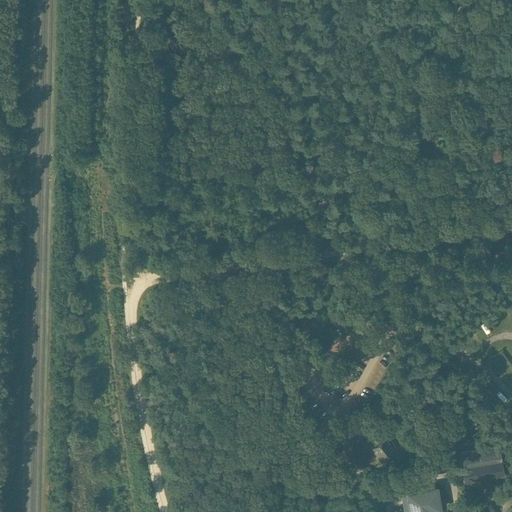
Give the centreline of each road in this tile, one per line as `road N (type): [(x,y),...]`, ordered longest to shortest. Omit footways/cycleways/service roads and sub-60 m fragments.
road 1 (track): [(137,272),(138,0)]
road 2 (track): [(172,511),(144,395),(137,272)]
road 3 (track): [(318,251),(511,226)]
road 4 (track): [(137,272),(318,251)]
